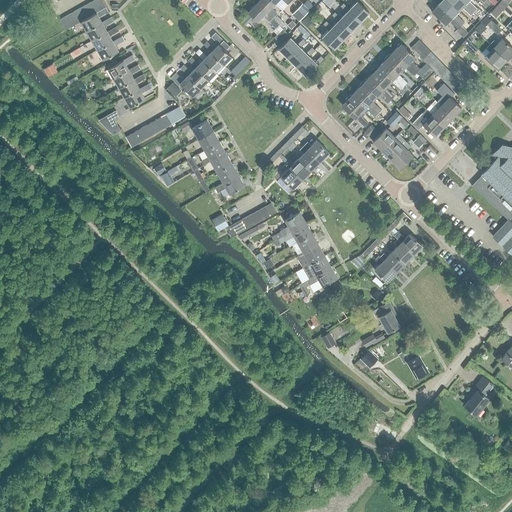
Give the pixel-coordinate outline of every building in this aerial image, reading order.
[(92,0),(89,2),(95,13),(100,10),(94,0),(92,0)] [(101,0),(94,0),(100,10),(105,7),(101,0)] [(271,0),(259,0),(257,3),(279,24),(282,21),(275,14),(276,13),(271,8),(275,3),(271,0)] [(350,0),(354,3),(349,9),(348,10),(359,21),(368,13),(357,1),(358,0),(357,0),(350,0)] [(458,11),(447,0),(441,0),(442,1),(438,5),(460,26),(464,22),(455,14),(458,11)] [(473,12),(460,0),(447,0),(458,11),(461,7),(470,16),(473,12)] [(468,0),(460,0),(473,12),(477,9),(468,0)] [(90,16),(95,13),(89,2),(84,5),(90,16)] [(279,24),(257,3),(248,12),(257,21),(263,16),(275,28),(279,24)] [(298,22),(309,10),(302,3),(290,14),(298,22)] [(351,30),(359,21),(348,10),(349,9),(343,3),(340,6),(346,12),(341,18),(339,19),(351,30)] [(78,8),(84,19),(90,16),(84,5),(78,8)] [(317,5),(313,10),(317,14),(322,9),(317,5)] [(460,26),(438,5),(434,10),(432,8),(430,11),(444,25),(448,22),(457,30),(456,31),(462,38),(467,33),(460,26)] [(80,21),(80,22),(85,31),(101,22),(98,16),(107,11),(105,7),(100,10),(95,13),(90,16),(84,19),(80,21)] [(80,21),(84,19),(78,8),(73,11),(79,22),(80,22),(80,21)] [(73,11),(68,14),(74,25),(79,22),(73,11)] [(342,39),(351,30),(339,19),(341,18),(334,12),(331,15),(337,21),(332,27),(330,28),(342,39)] [(68,14),(63,17),(69,28),(74,25),(68,14)] [(85,31),(91,40),(106,32),(103,26),(112,20),(110,16),(101,22),(85,31)] [(64,31),(69,28),(63,17),(58,20),(64,31)] [(301,22),(306,27),(312,22),(306,17),(301,22)] [(333,48),(342,39),(330,28),(332,27),(326,20),(322,24),(329,30),(322,37),(333,48)] [(292,21),(287,25),(291,29),(296,25),(292,21)] [(501,30),(491,21),(487,25),(498,35),(501,30)] [(485,27),(481,23),(475,29),(480,33),(485,27)] [(91,40),(96,50),(112,41),(108,36),(118,30),(116,26),(106,32),(91,40)] [(287,34),(281,29),(273,38),(279,43),(287,34)] [(301,37),(305,40),(310,35),(306,32),(301,37)] [(203,45),(210,52),(223,65),(231,57),(225,51),(229,47),(215,33),(211,37),(218,44),(214,48),(207,41),(203,45)] [(121,36),(112,41),(96,50),(101,60),(117,51),(114,45),(123,40),(121,36)] [(473,40),(468,36),(462,43),(473,54),(477,50),(470,43),(473,40)] [(278,49),(287,58),(298,46),(300,48),(306,41),(302,38),(296,44),(289,37),(278,49)] [(489,45),(505,60),(511,53),(511,48),(501,38),(496,43),(493,40),(489,45)] [(411,48),(415,52),(423,44),(419,40),(411,48)] [(394,51),(417,73),(420,69),(411,61),(414,57),(399,43),(397,45),(398,47),(394,51)] [(415,52),(419,56),(426,48),(423,44),(415,52)] [(486,49),(489,51),(483,57),(497,69),(505,60),(489,45),(486,49)] [(287,58),(296,67),(307,55),(309,56),(315,50),(312,47),(305,53),(300,48),(298,46),(287,58)] [(419,56),(422,60),(430,52),(426,48),(419,56)] [(195,53),(202,60),(216,73),(223,65),(210,52),(206,56),(199,49),(195,53)] [(417,73),(394,51),(390,55),(389,54),(386,57),(401,71),(404,67),(413,76),(417,73)] [(422,60),(426,64),(434,56),(430,52),(422,60)] [(106,69),(112,78),(127,70),(124,65),(134,59),(132,54),(106,69)] [(307,55),(296,67),(305,76),(316,65),(317,66),(324,59),(320,56),(314,62),(309,56),(307,55)] [(248,56),(241,65),(245,68),(252,60),(248,56)] [(426,64),(430,68),(438,60),(434,56),(426,64)] [(195,68),(208,81),(216,73),(202,60),(199,64),(191,57),(188,61),(195,68)] [(401,71),(386,57),(384,59),(385,60),(381,64),(404,86),(407,83),(398,74),(401,71)] [(442,64),(438,60),(430,68),(434,72),(442,64)] [(57,62),(47,68),(52,76),(61,70),(57,62)] [(112,78),(117,88),(133,79),(130,74),(139,68),(137,64),(127,70),(112,78)] [(404,86),(381,64),(377,69),(375,68),(373,70),(388,84),(391,81),(400,90),(404,86)] [(446,68),(442,64),(434,72),(438,76),(446,68)] [(180,68),(187,76),(200,89),(208,81),(195,68),(191,72),(183,65),(180,68)] [(432,71),(425,65),(419,72),(425,78),(432,71)] [(235,66),(231,71),(236,75),(240,71),(235,66)] [(438,76),(442,79),(449,72),(446,68),(438,76)] [(388,84),(373,70),(371,72),(372,74),(368,78),(391,100),(394,96),(385,88),(388,84)] [(442,79),(445,83),(453,76),(449,72),(442,79)] [(117,88),(123,97),(138,89),(135,83),(145,78),(142,73),(133,79),(117,88)] [(172,76),(170,78),(178,86),(180,84),(193,96),(200,89),(187,76),(183,80),(176,73),(172,76)] [(445,83),(449,87),(457,80),(453,76),(445,83)] [(391,100),(368,78),(364,82),(363,81),(360,84),(375,98),(378,95),(387,103),(391,100)] [(449,87),(453,91),(461,84),(457,80),(449,87)] [(148,83),(138,89),(123,97),(128,108),(144,99),(141,93),(150,87),(148,83)] [(178,88),(172,83),(167,89),(172,94),(178,88)] [(375,98),(360,84),(358,86),(359,87),(355,92),(377,113),(381,110),(372,102),(375,98)] [(442,96),(437,101),(441,105),(440,106),(452,118),(461,108),(450,98),(454,94),(448,88),(444,84),(437,91),(440,94),(442,96)] [(465,87),(461,84),(453,91),(457,95),(465,87)] [(417,91),(413,95),(418,99),(422,96),(417,91)] [(349,95),(347,97),(364,114),(368,111),(374,117),(377,113),(355,92),(351,96),(349,95)] [(346,101),(342,106),(364,127),(368,124),(361,117),(364,114),(347,97),(345,100),(346,101)] [(432,114),(431,116),(444,127),(452,118),(440,106),(441,105),(437,101),(435,100),(432,103),(437,109),(432,114)] [(422,112),(412,123),(419,129),(423,124),(435,136),(444,127),(431,116),(432,114),(426,109),(423,113),(422,112)] [(114,120),(119,117),(116,111),(98,120),(110,132),(118,128),(114,120)] [(170,111),(165,114),(170,124),(175,121),(170,111)] [(399,121),(402,118),(396,112),(386,122),(391,128),(399,121)] [(160,117),(165,127),(170,124),(165,114),(160,117)] [(160,117),(154,120),(160,130),(165,127),(160,117)] [(405,127),(408,123),(402,118),(399,121),(405,127)] [(149,123),(155,133),(160,130),(154,120),(149,123)] [(197,139),(213,131),(206,120),(191,128),(197,139)] [(187,121),(178,127),(181,133),(190,127),(187,121)] [(149,123),(144,126),(150,136),(155,133),(149,123)] [(363,133),(369,138),(376,130),(371,125),(363,133)] [(139,128),(145,139),(150,136),(144,126),(139,128)] [(301,126),(296,132),(299,135),(299,136),(301,134),(305,130),(304,129),(301,126)] [(417,132),(411,126),(408,129),(414,135),(417,132)] [(139,128),(134,131),(140,141),(145,139),(139,128)] [(372,143),(381,151),(394,137),(386,129),(372,143)] [(129,134),(135,144),(140,141),(134,131),(129,134)] [(204,150),(219,142),(213,131),(197,139),(204,150)] [(130,147),(135,144),(129,134),(124,137),(130,147)] [(395,137),(394,137),(381,151),(390,160),(406,143),(398,134),(395,137)] [(426,141),(420,135),(417,138),(423,144),(426,141)] [(292,142),(289,139),(283,145),(286,148),(292,142)] [(306,142),(302,146),(318,162),(328,152),(316,141),(310,146),(306,142)] [(207,157),(200,161),(203,165),(210,161),(225,153),(219,142),(204,150),(207,157)] [(410,146),(406,143),(390,160),(399,169),(412,155),(406,149),(410,146)] [(286,148),(283,145),(278,150),(281,153),(286,148)] [(473,187),(501,214),(511,202),(511,147),(501,145),(491,155),(496,159),(481,175),(483,176),(478,181),(473,187)] [(302,154),(297,159),(310,171),(318,162),(302,146),(299,150),(302,154)] [(216,172),(231,164),(225,153),(210,161),(216,172)] [(278,156),(275,153),(265,163),(269,166),(278,156)] [(273,161),(277,165),(282,160),(279,158),(278,156),(273,161)] [(288,161),(285,164),(301,180),(310,171),(297,159),(292,164),(288,161)] [(216,172),(222,183),(237,175),(231,164),(216,172)] [(292,189),(301,180),(285,164),(281,168),(285,171),(279,177),(292,189)] [(159,166),(153,168),(158,177),(163,174),(159,166)] [(222,183),(215,187),(217,192),(220,191),(224,197),(243,186),(237,175),(222,183)] [(270,203),(265,206),(271,215),(276,213),(270,203)] [(266,218),(271,215),(265,206),(260,208),(266,218)] [(287,226),(279,231),(282,236),(305,223),(296,206),(292,208),(295,214),(284,220),(287,226)] [(488,226),(498,239),(499,240),(501,237),(505,241),(504,243),(511,248),(511,206),(503,217),(501,216),(488,226)] [(260,208),(255,211),(261,221),(266,218),(260,208)] [(255,211),(250,214),(256,224),(261,221),(255,211)] [(222,214),(211,220),(218,231),(228,226),(222,214)] [(250,214),(246,217),(251,226),(256,224),(250,214)] [(246,217),(241,219),(246,229),(251,226),(246,217)] [(241,219),(236,222),(241,232),(246,229),(241,219)] [(393,228),(398,223),(395,220),(389,226),(386,228),(394,235),(397,232),(397,231),(393,228)] [(236,235),(241,232),(236,222),(231,225),(236,235)] [(262,222),(238,236),(240,240),(264,227),(262,222)] [(311,234),(305,223),(282,236),(285,241),(293,236),(296,242),(311,234)] [(231,225),(226,228),(231,238),(236,235),(231,225)] [(393,236),(396,240),(412,255),(421,246),(409,234),(404,239),(397,232),(394,235),(393,236)] [(380,241),(385,236),(382,233),(377,238),(380,241)] [(296,242),(303,253),(318,245),(311,234),(296,242)] [(380,241),(377,238),(371,244),(375,247),(380,241)] [(403,264),(412,255),(396,240),(392,244),(396,247),(391,252),(403,264)] [(249,243),(246,245),(252,251),(255,248),(252,245),(249,243)] [(318,245),(303,253),(296,257),(302,268),(324,255),(318,245)] [(363,259),(368,254),(365,250),(359,256),(363,259)] [(383,261),(382,261),(395,273),(403,264),(391,252),(386,257),(383,254),(379,257),(383,261)] [(330,267),(324,255),(302,268),(308,279),(330,267)] [(379,264),(374,270),(386,282),(395,273),(382,261),(383,261),(379,257),(378,256),(375,259),(379,264)] [(270,259),(263,263),(266,269),(273,265),(270,259)] [(337,278),(330,267),(315,275),(308,279),(306,280),(309,285),(318,280),(321,286),(337,278)] [(306,280),(298,285),(305,296),(309,293),(305,287),(309,285),(306,280)] [(280,288),(283,294),(289,290),(286,285),(280,288)] [(371,295),(376,299),(380,295),(376,290),(371,295)] [(388,302),(371,311),(376,320),(379,318),(387,332),(399,325),(391,313),(393,312),(388,302)] [(335,343),(329,332),(320,337),(327,348),(335,343)] [(385,339),(381,333),(375,337),(373,334),(361,341),(365,347),(372,343),(373,346),(385,339)] [(509,348),(501,359),(511,367),(510,369),(511,370),(511,342),(508,347),(509,348)] [(418,354),(418,355),(412,345),(405,350),(410,359),(406,361),(416,377),(428,370),(418,354)] [(363,355),(362,357),(366,361),(368,360),(370,362),(372,364),(377,359),(375,357),(368,350),(363,355)] [(476,416),(488,400),(485,397),(494,386),(482,377),(469,394),(471,396),(464,406),(476,416)] [(511,451),(511,440),(509,438),(502,447),(511,453),(511,451)]
